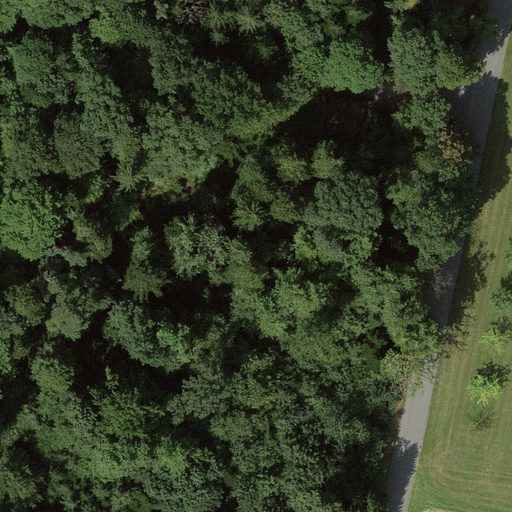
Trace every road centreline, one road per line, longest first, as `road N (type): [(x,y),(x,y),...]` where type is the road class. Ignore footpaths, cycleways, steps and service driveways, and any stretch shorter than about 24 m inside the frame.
road 1 (unclassified): [(390,511),(503,0)]
road 2 (track): [(0,21),(482,96)]
